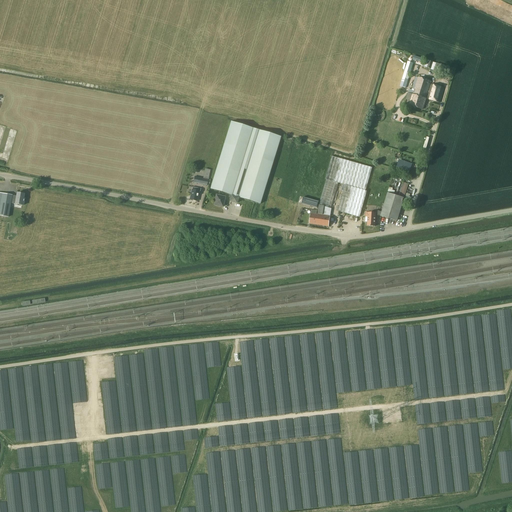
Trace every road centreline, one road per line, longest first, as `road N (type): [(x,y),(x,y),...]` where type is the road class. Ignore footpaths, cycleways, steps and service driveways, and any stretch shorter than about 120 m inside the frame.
road 1 (unclassified): [(511,304),(0,367)]
road 2 (unclassified): [(406,229),(345,236),(0,175)]
road 3 (unknown): [(0,72),(162,100)]
road 4 (unknown): [(452,73),(406,229)]
